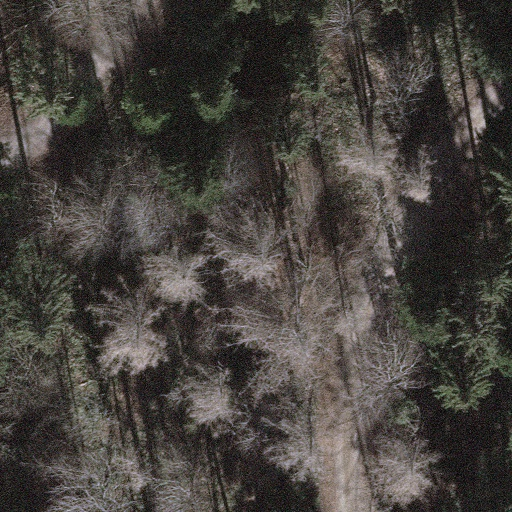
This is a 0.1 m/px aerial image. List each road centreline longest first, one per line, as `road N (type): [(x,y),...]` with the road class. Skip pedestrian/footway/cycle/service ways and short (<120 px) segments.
road 1 (track): [(511,138),(445,184),(336,423),(338,511)]
road 2 (track): [(0,174),(79,124),(141,0)]
